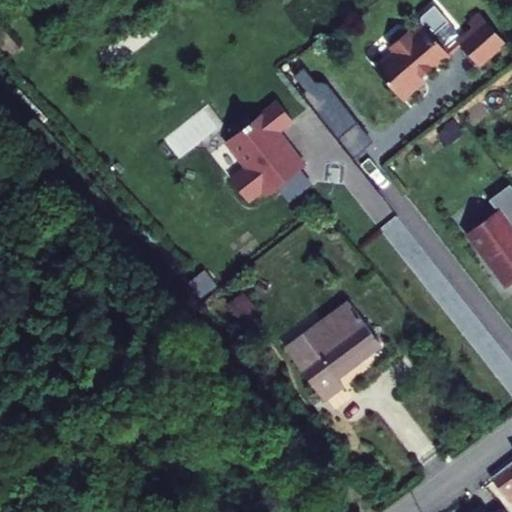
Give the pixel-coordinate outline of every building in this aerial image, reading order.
[(461,40),(481,62),(507,38),(487,16),(461,40)] [(424,75),(425,73),(450,51),(423,21),(411,32),(408,30),(399,38),(392,45),(398,51),(378,69),(406,98),(427,78),(424,75)] [(303,67),(294,76),(306,90),(302,92),(354,157),(375,140),(330,83),(326,81),(323,80),(319,80),(317,82),(303,67)] [(308,163),(281,128),(292,120),(278,102),(228,140),(247,165),(231,177),(249,200),(265,188),(269,193),(278,186),(289,201),(312,183),(301,168),(308,163)] [(456,238),(497,292),(511,280),(511,246),(503,235),(511,228),(511,206),(499,190),(479,205),(487,215),(456,238)] [(511,228),(503,235),(511,246),(511,228)] [(361,301),(298,347),(334,398),(354,384),(346,373),(336,380),(316,350),(369,312),(361,301)] [(369,312),(316,350),(336,380),(346,373),(389,341),(369,312)] [(511,459),(491,476),(510,501),(511,499),(511,459)]
